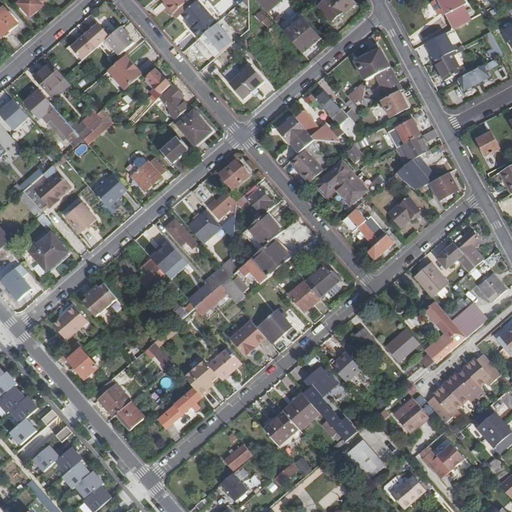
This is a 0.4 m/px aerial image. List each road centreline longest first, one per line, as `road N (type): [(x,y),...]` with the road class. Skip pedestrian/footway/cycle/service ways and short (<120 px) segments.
road 1 (residential): [(373,287),(150,482)]
road 2 (residential): [(15,328),(241,137)]
road 3 (residential): [(150,482),(15,328)]
road 4 (residential): [(373,287),(241,137)]
road 5 (residential): [(241,137),(382,13)]
road 6 (residential): [(241,137),(123,0)]
road 7 (residential): [(481,194),(373,287)]
road 8 (residential): [(382,13),(444,128)]
road 9 (residential): [(92,0),(0,81)]
